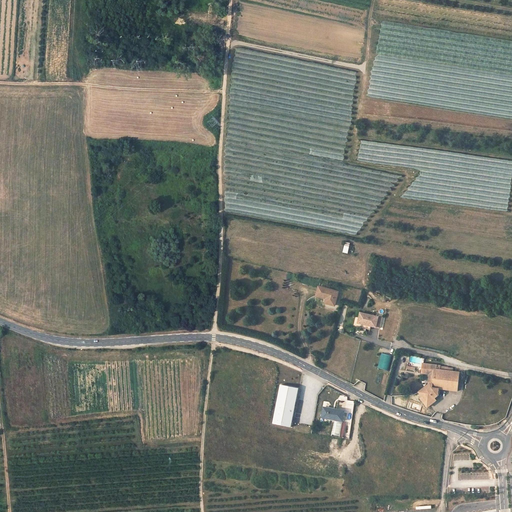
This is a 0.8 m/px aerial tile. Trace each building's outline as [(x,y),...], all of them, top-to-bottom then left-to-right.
[(359,284),(361,273),(303,260),(301,271),(351,282),(359,284)] [(339,290),(320,285),(318,294),(328,297),(326,302),(336,304),(339,290)] [(381,327),(383,317),(361,312),(360,317),(357,316),(355,325),(371,329),(372,325),(381,327)] [(377,367),(389,371),(393,356),(381,353),(377,367)] [(440,367),(423,366),(422,375),(429,376),(429,385),(431,385),(419,394),(423,399),(428,405),(436,400),(440,397),(440,389),(459,391),(460,372),(440,371),(440,367)] [(292,427),(299,388),(281,385),(274,423),(292,427)] [(428,405),(423,399),(420,401),(428,409),(437,402),(436,400),(428,405)] [(345,411),(324,408),(322,418),(343,421),(345,411)]
